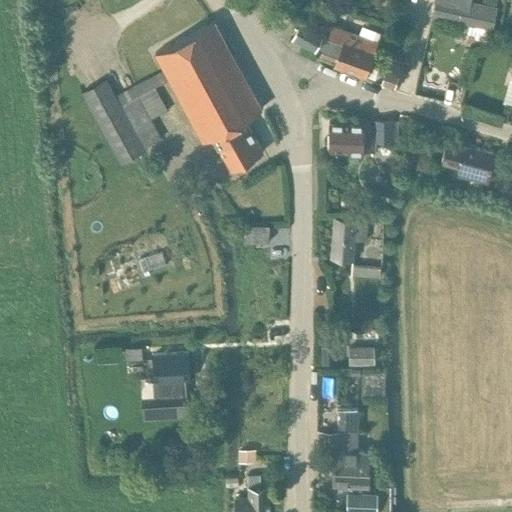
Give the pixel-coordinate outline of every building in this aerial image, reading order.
[(490,27),(494,8),(471,2),(471,0),(437,0),(434,15),(490,27)] [(284,24),(289,19),(283,14),(278,19),(284,24)] [(89,105),(72,114),(104,172),(121,163),(145,150),(162,138),(151,119),(167,111),(156,88),(170,79),(203,140),(213,135),(232,168),(263,151),(245,118),(263,108),(215,20),(155,53),(164,68),(116,95),(107,78),(82,92),(89,105)] [(315,53),(323,35),(302,23),(293,41),(315,53)] [(365,77),(365,75),(377,41),(330,24),(324,42),(319,55),(335,60),(333,66),(365,77)] [(385,69),(381,84),(395,88),(399,73),(385,69)] [(329,121),(328,150),(364,151),(376,151),(376,141),(393,141),(393,120),(393,119),(375,119),(374,122),(364,121),(329,121)] [(488,179),(495,152),(447,139),(441,160),(459,165),(457,170),(488,179)] [(401,152),(398,164),(410,167),(413,155),(401,152)] [(511,178),(505,177),(501,192),(511,194),(511,178)] [(329,258),(352,260),(354,239),(365,240),(367,220),(332,217),(329,258)] [(269,242),(269,238),(269,225),(245,224),(244,241),(269,242)] [(348,346),(348,363),(373,363),(372,346),(348,346)] [(153,396),(141,397),(143,418),(188,416),(187,394),(186,394),(185,378),(189,378),(187,351),(153,353),(154,380),(152,380),(153,396)] [(338,430),(322,430),(322,450),(327,450),(334,449),(334,451),(333,451),(333,484),(345,484),(348,484),(368,484),(368,451),(367,451),(356,451),(356,430),(357,410),(356,410),(353,410),(339,410),(338,430)] [(238,462),(240,462),(255,462),(256,449),(238,449),(238,462)] [(235,496),(235,511),(269,511),(269,486),(259,486),(259,475),(248,475),(248,496),(235,496)] [(368,484),(348,484),(348,507),(376,507),(377,507),(376,511),(390,511),(390,485),(368,484)]
